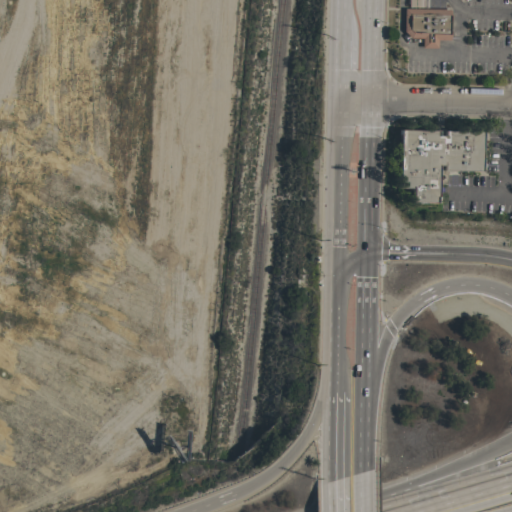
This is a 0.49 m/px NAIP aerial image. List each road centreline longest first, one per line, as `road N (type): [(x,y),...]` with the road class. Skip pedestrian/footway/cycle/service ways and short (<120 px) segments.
road 1 (motorway): [(361,404),(392,328),(418,299),(457,284),(511,296)]
road 2 (primary): [(340,100),(335,275)]
road 3 (motorway): [(511,441),(351,511)]
road 4 (motorway): [(336,365),(298,447),(234,495)]
road 5 (primary): [(367,256),(371,101)]
road 6 (primary): [(361,404),(367,256)]
road 7 (residential): [(511,103),(371,101)]
